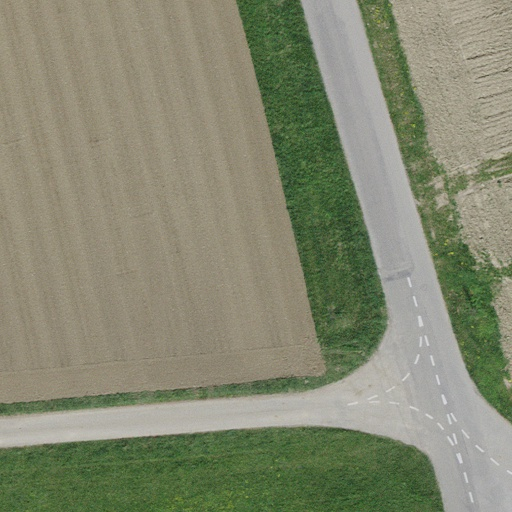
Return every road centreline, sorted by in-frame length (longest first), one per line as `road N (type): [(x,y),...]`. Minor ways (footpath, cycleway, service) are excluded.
road 1 (unclassified): [(444,398),(0,437)]
road 2 (unclassified): [(337,0),(444,398)]
